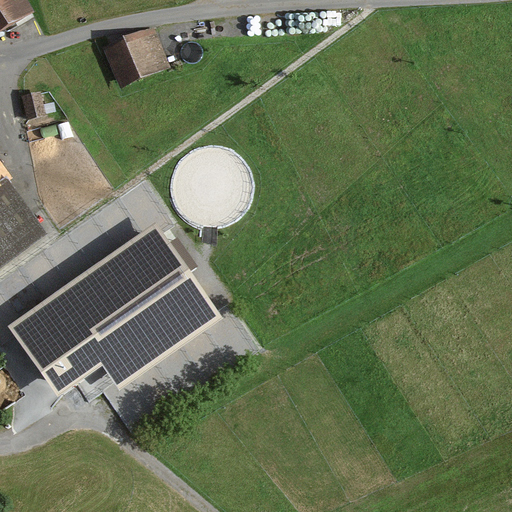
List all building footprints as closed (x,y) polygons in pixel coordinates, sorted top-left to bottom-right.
[(0,0),(0,35),(33,16),(23,0),(0,0)] [(171,67),(154,29),(105,52),(122,89),(171,67)] [(45,119),(39,94),(22,98),(28,123),(45,119)] [(0,169),(0,271),(44,239),(2,182),(7,178),(0,169)] [(223,321),(156,226),(9,328),(59,399),(102,368),(120,393),(223,321)]
